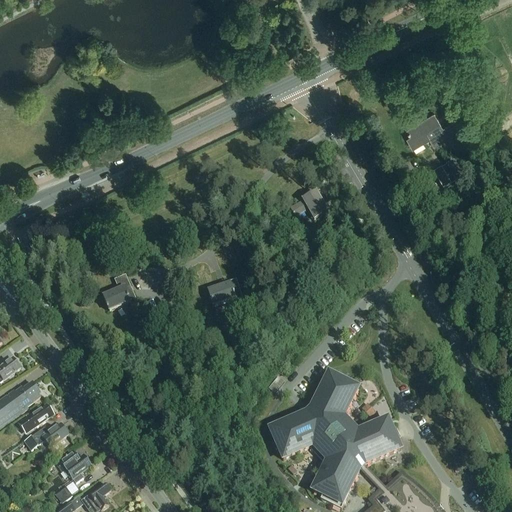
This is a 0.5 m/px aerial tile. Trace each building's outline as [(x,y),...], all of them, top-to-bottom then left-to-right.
[(407,130),(413,139),(409,142),(414,150),(431,140),(435,147),(461,131),(456,122),(443,129),(434,114),(407,130)] [(463,180),(453,163),(432,176),(443,193),(463,180)] [(328,215),(317,194),(302,202),(303,204),(291,211),(296,220),(308,212),(314,223),(328,215)] [(26,255),(34,252),(27,235),(20,238),(26,255)] [(136,302),(126,278),(116,282),(120,292),(103,299),(110,314),(131,305),(131,304),(136,302)] [(225,287),(208,293),(213,309),(235,301),(236,303),(242,301),(236,282),(225,286),(225,287)] [(180,308),(155,318),(159,330),(185,320),(180,308)] [(0,386),(21,371),(13,361),(0,370),(0,386)] [(438,511),(435,507),(424,497),(413,487),(402,478),(387,492),(364,468),(401,452),(396,442),(400,440),(399,438),(396,432),(396,430),(392,432),(388,422),(361,433),(345,417),(358,391),(347,385),(348,383),(341,379),(340,381),(334,379),(329,376),(311,411),(311,412),(306,416),(270,432),(275,443),(272,444),(276,452),(278,451),(283,462),(310,450),(326,467),(312,493),(322,498),(320,502),(340,511),(341,511),(348,498),(347,498),(359,475),(377,494),(378,495),(379,496),(371,503),(377,509),(372,511),(438,511)] [(275,395),(285,383),(278,378),(268,389),(275,395)] [(0,431),(28,412),(27,410),(41,400),(39,398),(41,397),(33,385),(24,392),(22,390),(16,395),(15,393),(0,403),(0,431)] [(372,404),(364,407),(369,417),(376,413),(372,404)] [(47,407),(22,424),(19,426),(26,437),(35,430),(36,431),(54,418),(47,407)] [(32,454),(46,444),(51,451),(69,438),(61,427),(49,436),(45,430),(25,444),(32,454)] [(61,464),(76,486),(83,481),(81,477),(91,469),(84,458),(79,462),(74,455),(61,464)] [(106,486),(82,504),(83,506),(87,511),(104,511),(109,509),(103,500),(104,500),(103,499),(111,493),(106,486)] [(72,498),(66,489),(56,497),(62,505),(72,498)]
